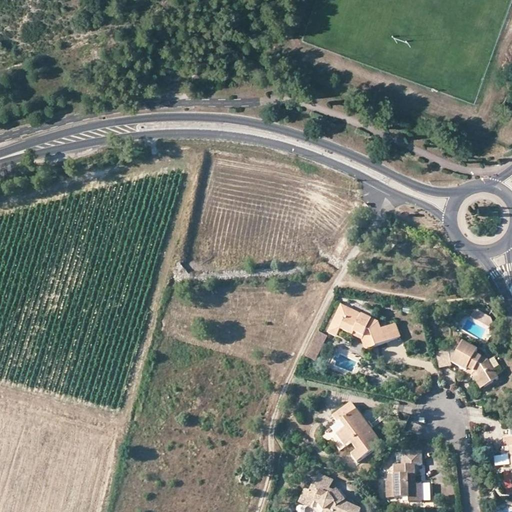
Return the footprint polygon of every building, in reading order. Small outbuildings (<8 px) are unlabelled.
[(340,330),(353,336),(362,341),(365,351),(401,338),(396,324),(381,330),(378,323),(342,305),(328,334),(337,338),(340,330)] [(314,362),(325,340),(317,336),(306,358),(314,362)] [(475,372),(484,387),(498,379),(487,361),(475,354),(477,350),(463,343),(451,364),(471,375),(475,372)] [(449,366),(449,358),(447,351),(436,353),(439,369),(449,366)] [(471,375),(479,390),(484,387),(475,372),(471,375)] [(351,456),(357,464),(382,445),(351,404),(333,417),(343,432),(337,437),(345,448),(351,444),(357,452),(351,456)] [(511,437),(503,439),(504,449),(509,448),(511,472),(504,473),(505,483),(511,482),(511,437)] [(511,472),(509,448),(504,449),(501,449),(504,473),(511,472)] [(417,474),(417,464),(423,464),(425,464),(425,451),(404,452),(405,464),(395,464),(396,481),(388,481),(389,498),(410,497),(410,501),(424,501),(423,483),(417,483),(417,474)] [(252,475),(243,473),(239,483),(248,486),(252,475)] [(316,482),(329,488),(333,479),(320,473),(316,482)] [(322,511),(360,511),(361,509),(346,503),(338,489),(335,491),(329,488),(316,482),(312,491),(319,493),(315,503),(322,511)] [(319,493),(312,491),(307,488),(302,503),(314,507),(317,511),(322,511),(315,503),(319,493)]
